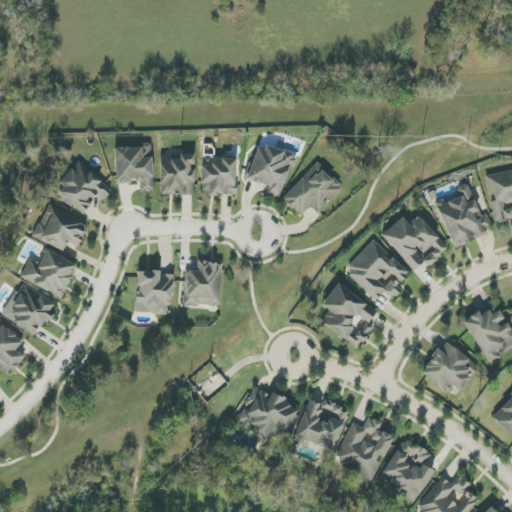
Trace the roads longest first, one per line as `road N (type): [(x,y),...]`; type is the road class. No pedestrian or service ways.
road 1 (residential): [(0,427),(58,368),(123,233),(259,235)]
road 2 (residential): [(511,482),(411,404),(293,356)]
road 3 (residential): [(376,387),(399,343),(433,306),(511,260)]
